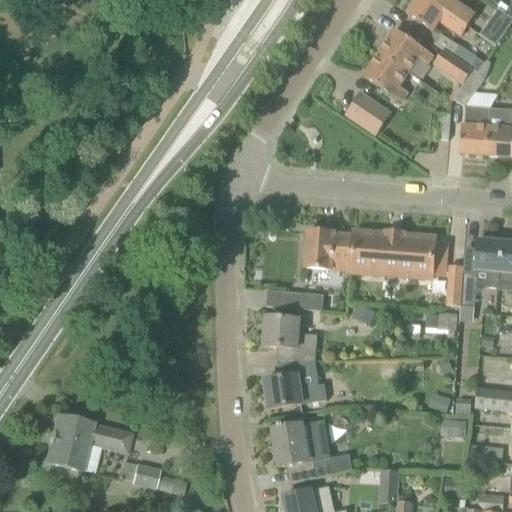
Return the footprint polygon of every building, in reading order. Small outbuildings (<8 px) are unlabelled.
[(424,0),(417,0),(407,16),(432,33),(438,24),(460,39),(467,29),(424,0)] [(454,0),(424,0),(467,29),(473,20),(451,5),(454,0)] [(481,35),(495,45),(511,21),(497,12),(481,35)] [(395,33),(380,56),(407,74),(421,83),(430,70),(426,67),(432,58),(395,33)] [(470,70),(452,58),(447,55),(439,65),(466,83),(473,72),(470,70)] [(407,74),(380,56),(364,79),(400,104),(407,95),(397,88),(407,74)] [(478,76),(484,66),(476,60),(470,70),(473,72),(478,76)] [(454,101),(465,108),(485,80),(490,65),(487,63),(484,66),(478,76),(473,72),(466,83),(454,101)] [(346,117),(364,130),(376,138),(391,117),(379,109),(361,97),(346,117)] [(468,117),(464,117),(463,128),(461,128),(459,157),(486,159),(490,111),(469,109),(468,117)] [(511,112),(490,111),(486,159),(511,161),(511,112)] [(452,116),(439,115),(437,142),(449,143),(452,116)] [(308,234),(306,270),(351,273),(353,239),(333,237),(333,236),(308,234)] [(353,239),(351,273),(350,276),(431,283),(432,269),(445,270),(446,244),(434,243),(435,240),(403,238),(403,236),(385,235),(385,237),(354,234),(353,239)] [(502,244),(477,242),(474,274),(489,275),(487,289),(498,290),(499,284),(502,244)] [(511,245),(502,244),(499,284),(511,285),(511,245)] [(446,307),(460,309),(462,276),(463,269),(448,268),(446,307)] [(462,276),(460,309),(474,310),(477,277),(462,276)] [(266,309),(298,311),(300,295),(267,292),(266,309)] [(357,306),(351,319),(368,327),(374,314),(357,306)] [(437,332),(449,332),(455,332),(457,316),(438,315),(437,318),(437,332)] [(277,350),(278,366),(314,364),(317,338),(298,336),(299,322),(266,319),(263,349),(277,350)] [(264,382),(269,412),(326,402),(324,387),(318,387),(314,364),(278,366),(278,380),(264,382)] [(474,411),(511,414),(511,407),(511,394),(509,394),(479,390),(476,390),(474,411)] [(82,475),(82,473),(88,448),(127,457),(131,437),(57,419),(46,466),(82,475)] [(465,440),(466,423),(441,422),(440,438),(465,440)] [(278,430),(272,431),(278,470),(287,468),(290,487),(332,478),(330,462),(331,461),(331,460),(323,461),(317,424),(283,429),(283,427),(278,428),(278,430)] [(160,474),(136,468),(132,486),(155,492),(160,474)] [(398,502),(398,470),(380,471),(381,503),(398,502)] [(462,482),(445,480),(443,497),(460,499),(462,482)] [(310,492),(283,498),(286,511),(332,511),(327,489),(311,493),(310,492)] [(502,511),(504,498),(479,496),(478,510),(495,511),(502,511)] [(411,511),(412,503),(396,502),(395,511),(411,511)]
